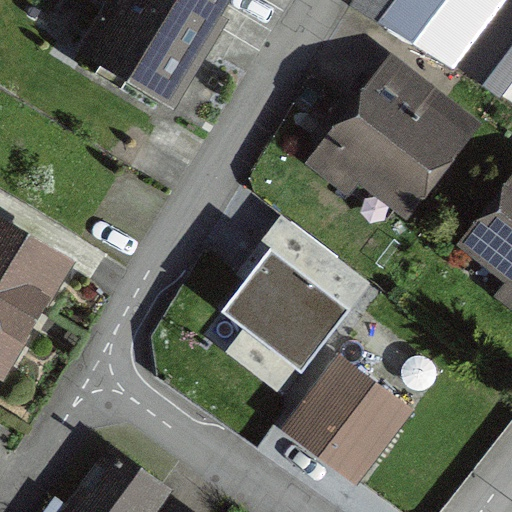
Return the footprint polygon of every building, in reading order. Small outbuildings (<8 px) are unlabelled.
[(82,46),(162,96),(219,0),(130,0),(122,14),(107,5),(82,46)] [(494,94),(511,70),(511,0),(401,0),(379,30),(451,70),(455,65),(494,94)] [(379,87),(330,150),(401,205),(450,142),(379,87)] [(511,192),(471,245),(511,277),(511,192)] [(235,277),(246,285),(221,318),(302,379),(372,286),(280,217),(235,277)] [(0,361),(59,263),(0,227),(0,361)] [(289,434),(346,478),(398,409),(341,365),(289,434)] [(138,511),(156,489),(115,458),(75,511),(64,511),(53,504),(47,511),(138,511)]
